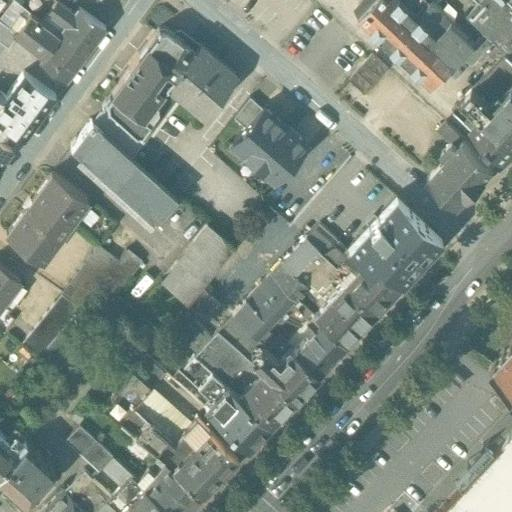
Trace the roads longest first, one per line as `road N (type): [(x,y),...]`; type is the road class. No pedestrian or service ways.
road 1 (residential): [(493,247),(204,0)]
road 2 (secondary): [(493,247),(248,511)]
road 3 (residential): [(140,0),(0,187)]
